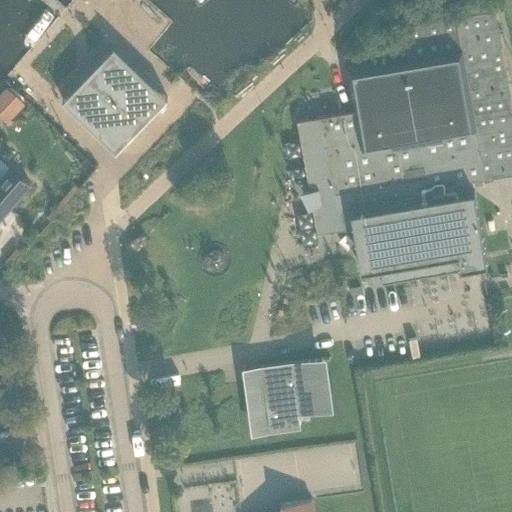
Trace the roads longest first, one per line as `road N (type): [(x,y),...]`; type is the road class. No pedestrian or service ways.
road 1 (residential): [(103,308),(96,242),(357,2)]
road 2 (residential): [(67,511),(40,328),(48,302)]
road 3 (residential): [(135,511),(103,308)]
